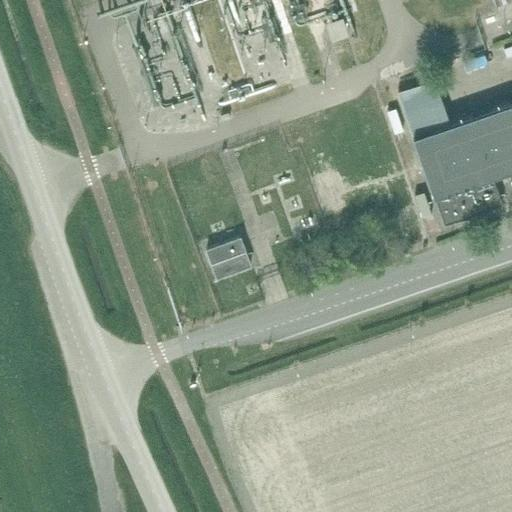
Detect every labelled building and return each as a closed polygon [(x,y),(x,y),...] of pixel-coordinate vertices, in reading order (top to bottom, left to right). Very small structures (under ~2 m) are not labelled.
[(437,0),(425,0),(431,15),(442,11),(437,0)] [(460,0),(465,13),(496,2),(495,0),(460,0)] [(349,33),(365,28),(360,14),(345,19),(349,33)] [(422,105),(447,98),(444,89),(420,96),(422,105)] [(505,170),(511,167),(511,102),(414,136),(444,223),(502,202),(493,175),(505,170)] [(205,246),(215,275),(251,264),(241,235),(205,246)]
